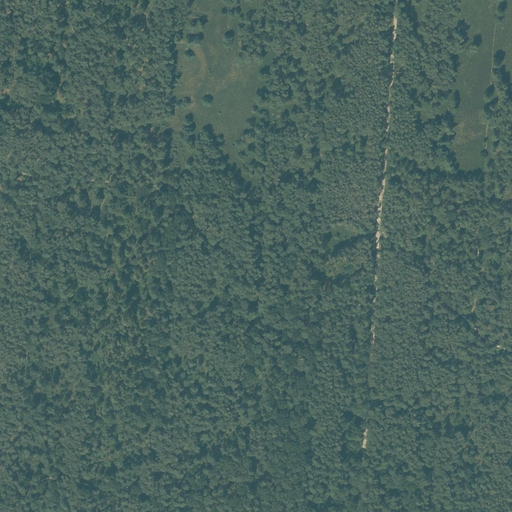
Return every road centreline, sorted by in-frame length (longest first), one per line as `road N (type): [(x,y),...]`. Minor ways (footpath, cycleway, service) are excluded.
road 1 (track): [(379,230),(347,214),(215,193),(156,197),(59,167),(29,173),(0,162)]
road 2 (track): [(359,511),(379,230)]
road 3 (track): [(395,0),(379,230)]
road 4 (track): [(379,230),(468,320)]
